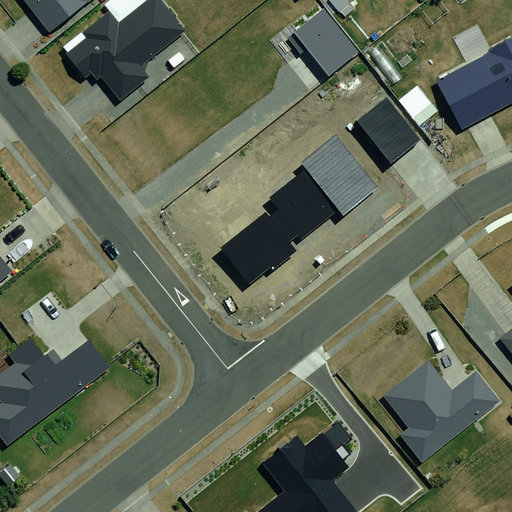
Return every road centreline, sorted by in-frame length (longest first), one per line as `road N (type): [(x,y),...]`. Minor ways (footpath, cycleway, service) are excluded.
road 1 (residential): [(239,386),(0,83)]
road 2 (residential): [(239,386),(460,209),(511,184)]
road 3 (residential): [(81,511),(239,386)]
